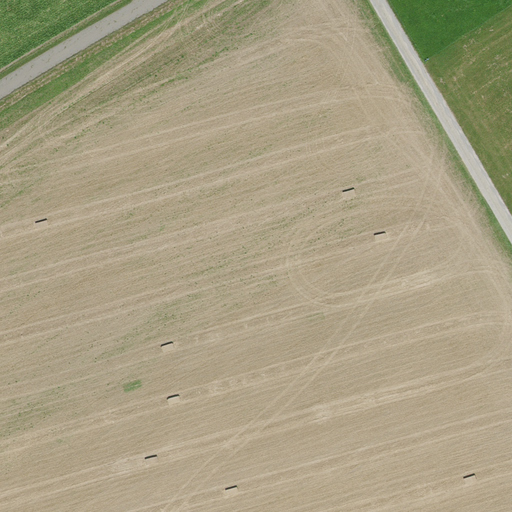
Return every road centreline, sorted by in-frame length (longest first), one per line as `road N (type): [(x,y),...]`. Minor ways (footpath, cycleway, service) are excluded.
road 1 (track): [(511,225),(383,0)]
road 2 (unclassified): [(164,0),(0,91)]
